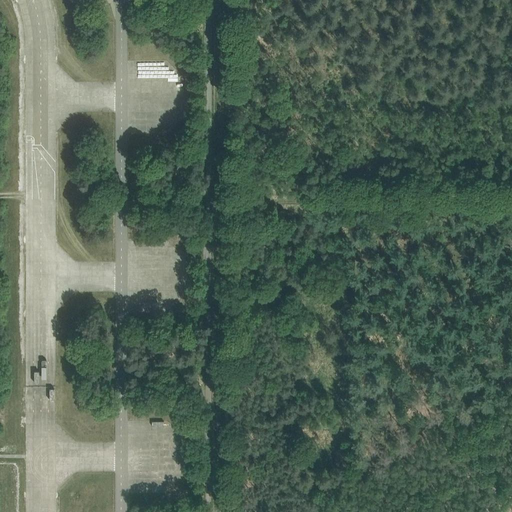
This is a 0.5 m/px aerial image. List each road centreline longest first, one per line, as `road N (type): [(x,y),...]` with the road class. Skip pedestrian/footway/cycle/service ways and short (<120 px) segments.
road 1 (track): [(227,0),(228,511)]
road 2 (unclassified): [(120,511),(121,0)]
road 3 (track): [(227,190),(511,195)]
